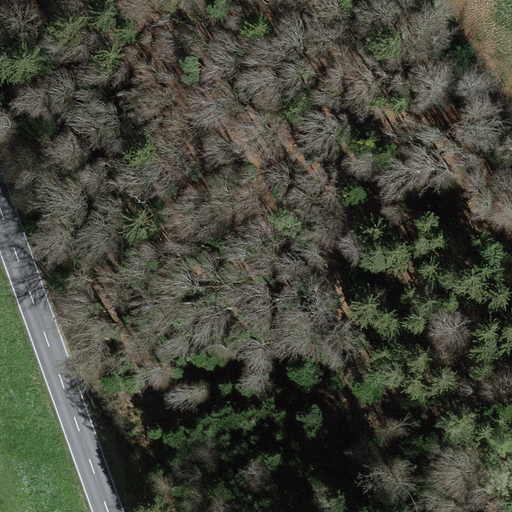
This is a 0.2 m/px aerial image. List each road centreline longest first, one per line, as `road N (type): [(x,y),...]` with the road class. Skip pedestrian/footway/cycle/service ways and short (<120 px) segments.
road 1 (secondary): [(108,511),(0,209)]
road 2 (track): [(60,379),(97,401),(170,511)]
